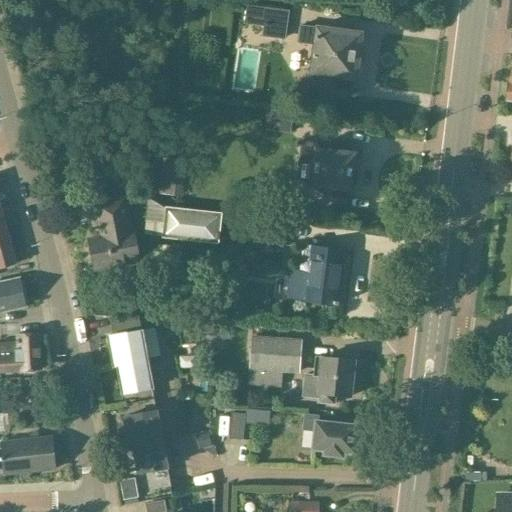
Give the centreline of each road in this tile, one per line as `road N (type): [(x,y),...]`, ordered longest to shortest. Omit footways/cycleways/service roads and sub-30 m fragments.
road 1 (residential): [(102,491),(86,396),(18,142)]
road 2 (secondary): [(436,327),(476,0)]
road 3 (unknown): [(393,482),(232,470),(184,437)]
road 4 (secondary): [(412,511),(436,327)]
